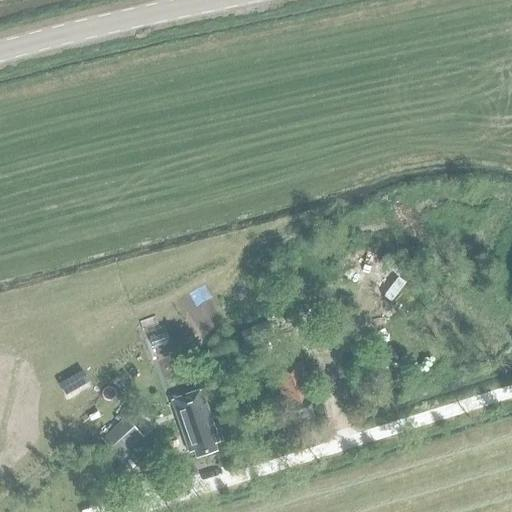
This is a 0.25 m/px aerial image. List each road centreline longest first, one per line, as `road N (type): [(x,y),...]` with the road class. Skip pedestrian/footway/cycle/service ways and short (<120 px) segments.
road 1 (residential): [(511,393),(135,511)]
road 2 (tertiary): [(0,53),(223,0)]
